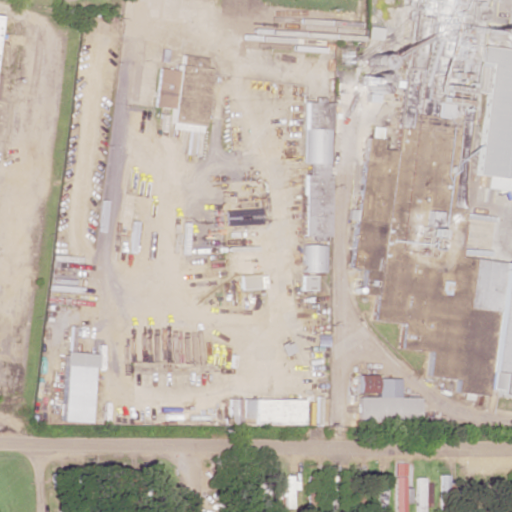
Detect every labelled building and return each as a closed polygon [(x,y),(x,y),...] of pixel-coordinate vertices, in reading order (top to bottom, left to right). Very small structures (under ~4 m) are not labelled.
[(393,0),(364,289),(444,391),(511,397),(511,263),(453,257),(473,65),(487,67),(476,182),(511,185),(511,49),(481,46),(485,0),(393,0)] [(156,68),(152,107),(170,109),(168,129),(200,133),(206,68),(175,65),(174,70),(156,68)] [(301,238),(326,238),(328,102),(321,102),(321,97),(311,97),(311,102),(303,102),(301,238)] [(259,224),(259,209),(223,210),(224,225),(259,224)] [(325,273),(326,245),(301,245),(301,272),(325,273)] [(264,275),(239,275),(239,289),(264,289),(264,275)] [(300,291),(315,290),(315,275),(300,276),(300,291)] [(85,423),(88,368),(93,368),(94,353),(61,352),(57,421),(85,423)] [(397,377),(357,377),(357,393),(374,393),(374,397),(356,397),(356,421),(417,421),(417,397),(397,397),(397,377)] [(227,424),(300,425),(300,399),(227,399),(227,424)] [(404,511),(404,503),(411,503),(411,488),(405,488),(405,463),(394,463),(394,511),(404,511)] [(284,476),(283,507),(291,507),(291,489),(294,489),(295,476),(284,476)] [(416,480),(415,511),(424,511),(425,505),(431,506),(432,480),(416,480)]
